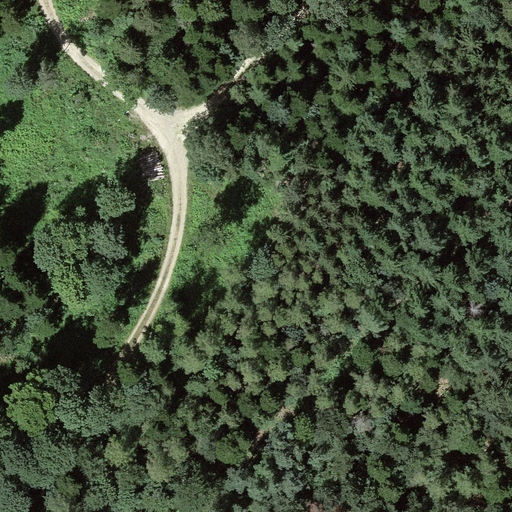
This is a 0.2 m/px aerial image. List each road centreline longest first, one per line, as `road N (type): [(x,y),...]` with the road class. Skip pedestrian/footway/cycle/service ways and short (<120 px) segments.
road 1 (track): [(35,511),(176,254),(180,187),(168,135),(74,53),(45,0)]
road 2 (track): [(168,135),(322,0)]
